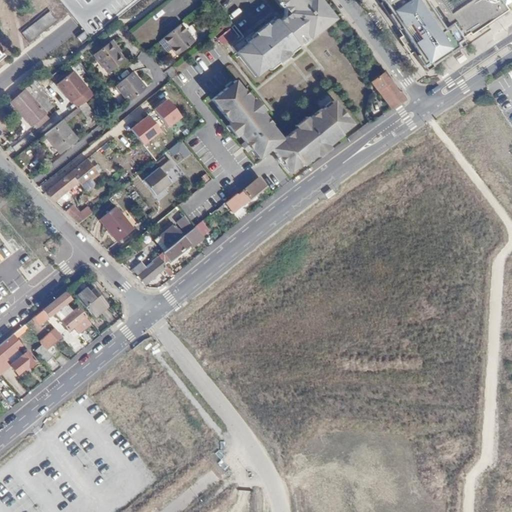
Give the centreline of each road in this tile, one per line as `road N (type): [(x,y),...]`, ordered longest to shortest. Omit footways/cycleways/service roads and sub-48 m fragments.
road 1 (unknown): [(105,267),(230,167),(193,94),(218,64)]
road 2 (residential): [(359,151),(149,314)]
road 3 (residential): [(149,314),(0,438)]
road 4 (residential): [(23,189),(164,79)]
road 5 (residential): [(418,101),(344,0)]
